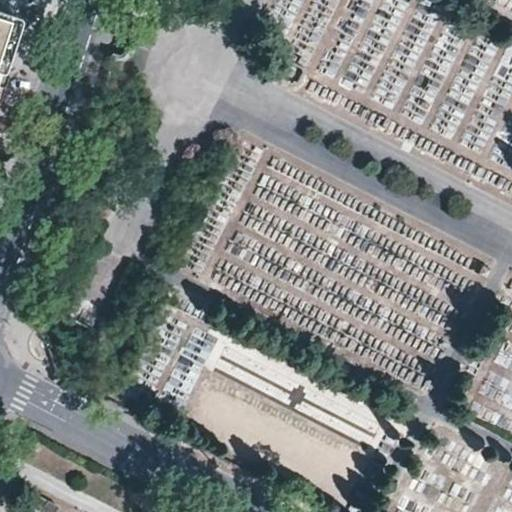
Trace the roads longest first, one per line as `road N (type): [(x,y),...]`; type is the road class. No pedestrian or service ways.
road 1 (tertiary): [(0,274),(88,0)]
road 2 (tertiary): [(0,386),(246,511)]
